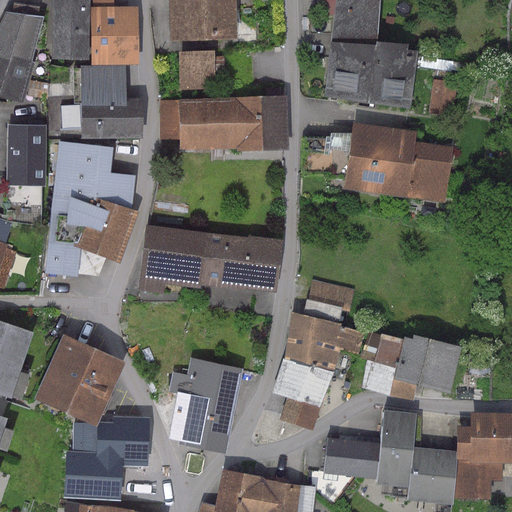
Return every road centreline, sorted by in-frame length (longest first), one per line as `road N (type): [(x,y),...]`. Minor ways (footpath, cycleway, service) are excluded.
road 1 (residential): [(139,0),(149,156),(110,327),(188,503)]
road 2 (residential): [(290,0),(289,240),(266,383),(235,448)]
road 3 (residential): [(235,448),(266,453),(313,435),(371,397),(511,406)]
